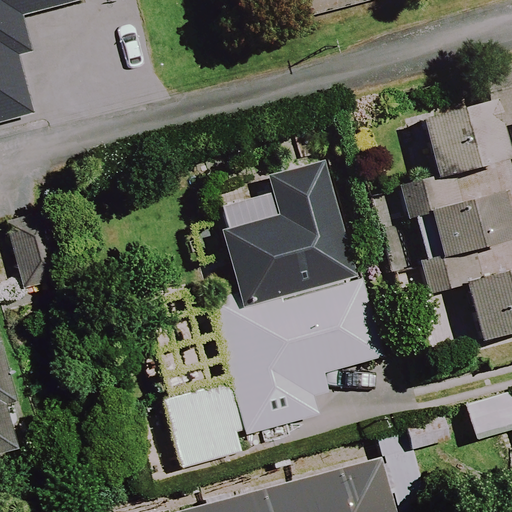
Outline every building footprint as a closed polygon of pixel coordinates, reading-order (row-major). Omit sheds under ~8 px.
[(83,2),(81,0),(0,0),(0,124),(24,118),(8,54),(22,50),(14,20),(83,2)] [(511,98),(489,104),(496,130),(511,125),(511,81),(508,82),(511,97),(511,98)] [(511,187),(496,130),(489,104),(410,125),(434,213),(404,222),(425,298),(454,289),(470,347),(511,335),(511,187)] [(370,362),(317,172),(201,204),(227,297),(199,305),(222,387),(155,406),(174,472),(233,456),(229,442),(311,419),(300,381),(370,362)] [(0,460),(8,458),(0,424),(0,406),(14,403),(1,350),(0,350),(0,460)] [(372,461),(385,511),(421,511),(426,511),(412,456),(480,438),(481,442),(511,433),(511,394),(511,393),(365,432),(372,461)] [(385,511),(372,461),(179,511),(385,511)]
